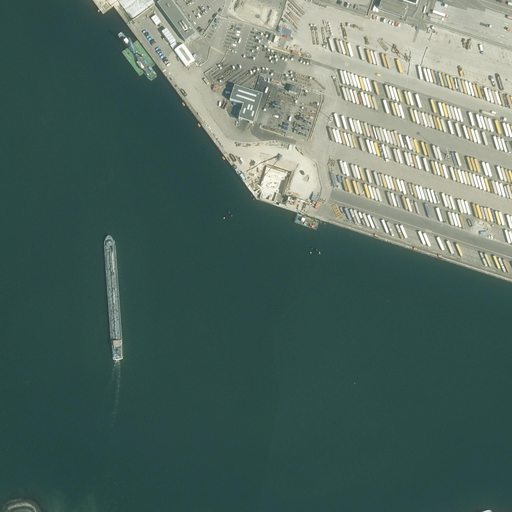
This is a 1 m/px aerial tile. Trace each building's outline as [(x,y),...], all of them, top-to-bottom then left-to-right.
[(169,0),(162,0),(157,4),(185,43),(195,35),(169,0)] [(404,19),(408,7),(387,0),(382,0),(379,11),(404,19)] [(287,41),(285,46),(295,50),(297,45),(287,41)] [(185,47),(183,45),(174,51),(186,67),(195,61),(185,47)] [(251,123),(261,94),(233,85),(228,100),(241,105),(237,119),(251,123)] [(266,135),(265,137),(274,139),(275,134),(268,133),(269,128),(263,127),(261,134),(266,135)] [(280,136),(276,149),(293,153),(297,141),(280,136)]
